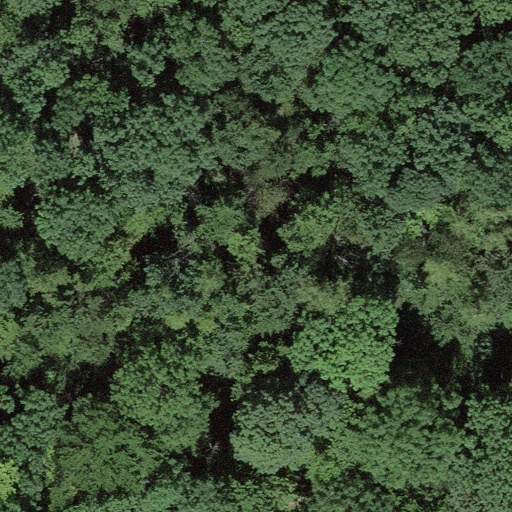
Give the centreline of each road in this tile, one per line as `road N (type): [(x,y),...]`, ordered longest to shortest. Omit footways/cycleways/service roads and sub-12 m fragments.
road 1 (track): [(159,511),(238,479),(440,441),(511,372)]
road 2 (track): [(0,349),(130,337),(190,345),(216,377),(210,428),(183,474),(146,511)]
road 3 (track): [(511,140),(370,0)]
